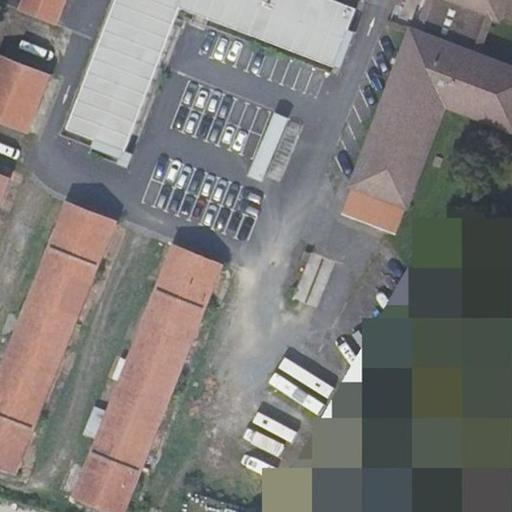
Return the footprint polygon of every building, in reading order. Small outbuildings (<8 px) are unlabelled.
[(66,0),(28,0),(25,10),(57,24),(66,0)] [(113,0),(69,112),(129,136),(183,0),(193,0),(345,61),(369,1),(365,0),(113,0)] [(511,67),(474,52),(488,18),(496,21),(504,0),(427,0),(415,33),(410,31),(335,213),(388,234),(441,105),(510,134),(511,128),(511,67)] [(50,78),(1,58),(0,61),(0,120),(29,132),(50,78)] [(250,177),(264,182),(265,180),(288,122),(290,119),(276,113),(250,177)] [(288,122),(265,180),(276,184),(300,126),(288,122)]
